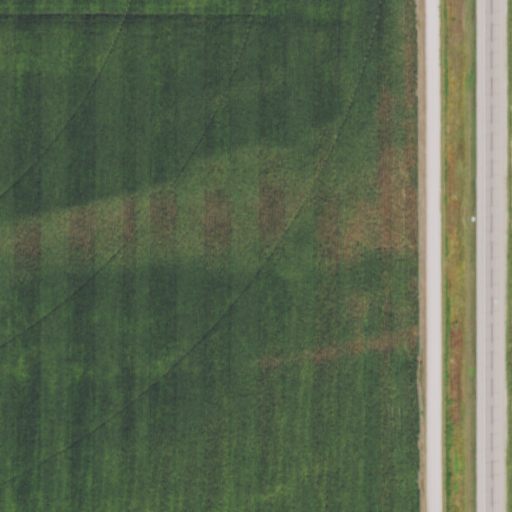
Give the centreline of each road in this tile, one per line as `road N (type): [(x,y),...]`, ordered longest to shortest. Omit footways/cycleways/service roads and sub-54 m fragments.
road 1 (residential): [(431,511),(432,0)]
road 2 (motorway): [(490,0),(490,511)]
